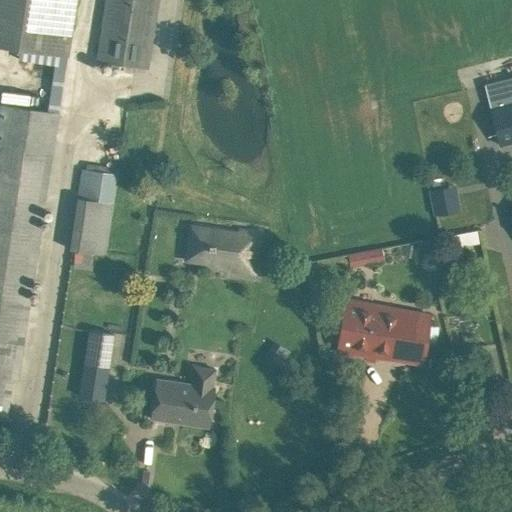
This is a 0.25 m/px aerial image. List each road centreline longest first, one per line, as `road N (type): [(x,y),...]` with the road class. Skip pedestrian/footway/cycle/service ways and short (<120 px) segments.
road 1 (unclassified): [(330,511),(511,442)]
road 2 (unclassified): [(130,511),(89,485),(0,466)]
